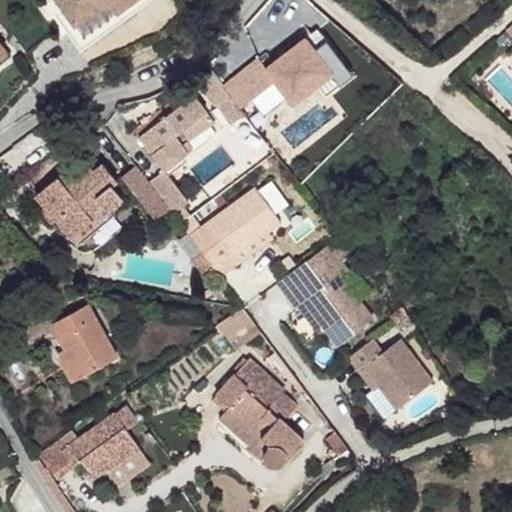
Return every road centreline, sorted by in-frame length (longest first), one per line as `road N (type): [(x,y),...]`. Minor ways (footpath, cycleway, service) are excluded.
road 1 (residential): [(253,0),(165,84),(0,160)]
road 2 (residential): [(511,163),(320,0)]
road 3 (unknown): [(370,470),(247,269)]
road 4 (residential): [(511,426),(427,440),(334,489),(310,511)]
